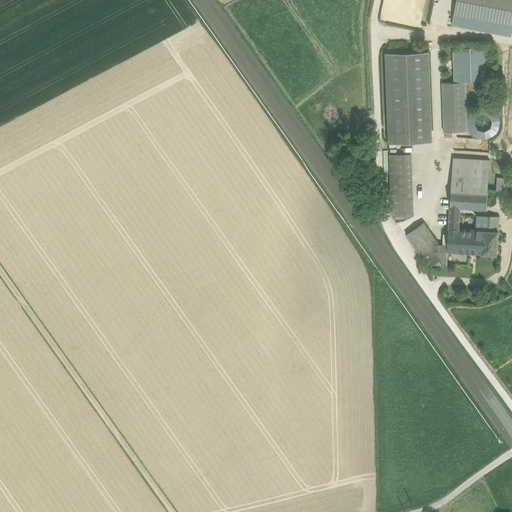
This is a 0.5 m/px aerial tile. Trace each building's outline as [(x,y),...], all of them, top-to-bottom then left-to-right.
[(511,26),(511,0),(456,0),(452,25),(510,36),(511,26)] [(487,48),(453,49),(454,82),(466,82),(488,81),(487,48)] [(386,53),(389,143),(432,141),(429,51),(386,53)] [(454,82),(442,82),(444,132),(468,131),(466,82),(454,82)] [(496,131),(495,117),(481,118),(481,124),(475,125),(476,137),(487,136),(487,132),(496,131)] [(389,154),(391,199),(412,199),(411,154),(389,154)] [(451,188),(487,190),(489,160),(453,158),(451,188)] [(497,179),(496,190),(508,191),(509,179),(497,179)] [(487,190),(451,188),(450,207),(460,208),(486,209),(487,190)] [(413,216),(412,199),(391,199),(391,213),(396,219),(413,216)] [(483,229),(488,230),(489,214),(476,213),(475,229),(483,229)] [(455,252),(481,254),(483,229),(475,229),(460,228),(460,214),(450,214),(448,244),(447,252),(448,252),(455,252)] [(500,215),(489,214),(488,230),(498,231),(500,215)] [(416,227),(443,265),(447,265),(448,252),(447,252),(448,244),(439,244),(424,222),(416,227)] [(443,265),(416,227),(406,234),(427,263),(443,265)] [(488,230),(483,229),(481,254),(497,255),(498,231),(488,230)]
